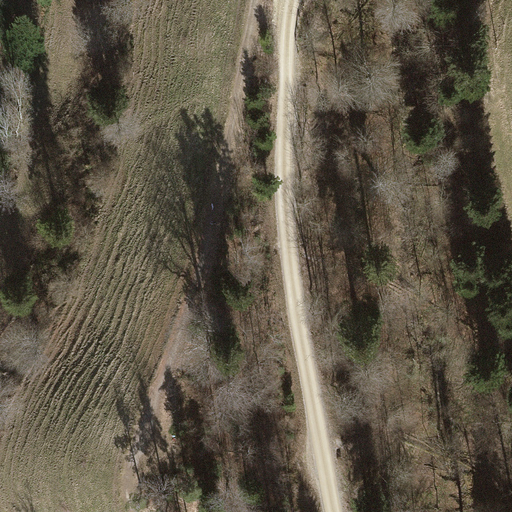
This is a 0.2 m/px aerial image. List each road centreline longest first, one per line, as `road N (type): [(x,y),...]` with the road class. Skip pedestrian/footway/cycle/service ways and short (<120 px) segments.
road 1 (track): [(135,511),(133,465),(206,244),(255,0)]
road 2 (unclassified): [(333,511),(286,227),(292,0)]
